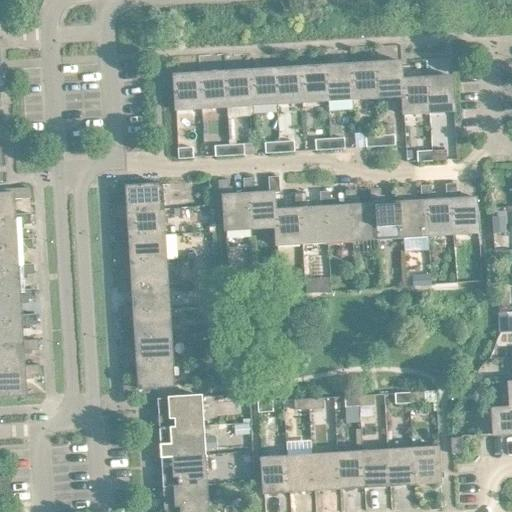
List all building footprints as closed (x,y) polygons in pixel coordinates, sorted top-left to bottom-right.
[(380,95),(404,94),(405,94),(404,78),(405,76),(404,58),(378,60),(380,95)] [(355,97),(380,95),(378,60),(353,61),(355,97)] [(329,98),(355,97),(353,61),(327,62),(329,98)] [(304,100),(329,98),(327,62),(302,64),(304,100)] [(279,101),(304,100),(302,64),(277,65),(279,101)] [(254,103),(279,101),(277,65),(252,67),(254,103)] [(229,104),(254,103),(252,67),(227,68),(229,104)] [(204,105),(229,104),(227,68),(202,70),(204,105)] [(178,107),(204,105),(202,70),(176,71),(178,107)] [(455,73),(429,74),(431,110),(457,109),(455,73)] [(405,94),(404,94),(405,112),(431,110),(429,74),(405,76),(404,78),(405,94)] [(395,121),(382,122),(382,132),(396,131),(395,121)] [(397,132),(382,133),(383,143),(397,142),(397,132)] [(383,143),(382,133),(368,134),(368,144),(383,143)] [(347,135),(332,136),(333,146),(347,145),(347,135)] [(333,146),(332,136),(317,137),(318,147),(333,146)] [(296,138),(282,139),(282,149),(297,148),(296,138)] [(282,149),(282,139),(267,140),(268,150),(282,149)] [(238,141),(231,142),(232,152),(247,151),(246,141),(238,141)] [(232,152),(231,142),(217,143),(217,153),(232,152)] [(180,145),(181,155),(196,154),(195,144),(180,145)] [(448,147),(434,148),(434,158),(449,157),(448,147)] [(434,158),(434,148),(419,149),(420,159),(434,158)] [(253,226),(277,225),(278,225),(277,207),(278,207),(277,190),(282,189),(281,174),(271,174),(271,190),(257,190),(256,175),(245,176),(246,191),(251,191),(253,226)] [(227,228),(253,226),(251,191),(246,191),(232,192),(231,177),(220,177),(221,193),(225,193),(227,228)] [(115,214),(130,213),(130,209),(166,207),(164,181),(128,183),(129,203),(114,204),(115,214)] [(448,181),(449,197),(453,196),(455,232),(481,230),(479,195),(459,196),(458,181),(448,181)] [(423,183),(424,198),(428,198),(430,233),(455,232),(453,196),(449,197),(434,197),(433,182),(423,183)] [(398,184),(398,200),(403,199),(405,235),(430,233),(428,198),(424,198),(409,199),(408,184),(398,184)] [(0,190),(0,216),(18,216),(18,212),(17,196),(32,195),(31,185),(16,186),(16,190),(0,190)] [(372,186),(373,201),(378,201),(380,237),(405,235),(403,199),(398,200),(384,200),(383,185),(372,186)] [(347,187),(348,203),(352,202),(355,238),(380,237),(378,201),(373,201),(359,202),(358,187),(347,187)] [(322,189),(323,204),(327,204),(329,240),(355,238),(352,202),(348,203),(334,204),(333,188),(322,189)] [(297,190),(298,206),(302,205),(304,241),(329,240),(327,204),(323,204),(308,205),(307,190),(297,190)] [(278,225),(277,225),(278,243),(304,241),(302,205),(298,206),(278,207),(277,207),(278,225)] [(116,239),(132,238),(131,234),(167,232),(166,207),(130,209),(130,213),(131,228),(116,229),(116,239)] [(0,216),(0,242),(19,241),(19,237),(18,222),(33,221),(33,211),(18,212),(18,216),(0,216)] [(508,220),(494,221),(495,231),(508,230),(508,220)] [(118,264),(133,263),(133,259),(169,257),(167,232),(131,234),(132,238),(133,253),(117,254),(118,264)] [(0,242),(0,267),(21,266),(21,262),(20,247),(35,246),(34,236),(19,237),(19,241),(0,242)] [(120,289),(135,289),(135,284),(170,282),(169,257),(133,259),(133,263),(134,278),(119,279),(120,289)] [(0,267),(0,292),(22,291),(22,287),(21,272),(36,271),(36,261),(21,262),(21,266),(0,267)] [(214,267),(201,267),(202,280),(214,279),(214,267)] [(433,272),(414,273),(415,283),(415,284),(433,283),(433,282),(433,272)] [(319,276),(308,277),(308,289),(309,291),(327,290),(327,288),(326,284),(319,276)] [(121,315),(136,314),(136,310),(172,307),(170,282),(135,284),(135,289),(136,303),(120,304),(121,315)] [(0,292),(0,317),(24,316),(24,312),(23,297),(38,296),(37,286),(22,287),(22,291),(0,292)] [(511,290),(500,290),(501,304),(511,304),(511,290)] [(123,340),(138,339),(138,335),(173,333),(172,307),(136,310),(136,314),(137,328),(122,329),(123,340)] [(510,310),(501,310),(502,330),(510,329),(510,310)] [(0,317),(0,343),(26,342),(25,338),(24,323),(39,322),(39,311),(24,312),(24,316),(0,317)] [(221,317),(212,318),(213,331),(221,330),(221,317)] [(124,365),(139,364),(139,360),(175,358),(173,333),(138,335),(138,339),(139,354),(124,355),(124,365)] [(0,343),(0,368),(27,367),(27,362),(26,348),(41,347),(40,337),(25,338),(26,342),(0,343)] [(221,340),(205,341),(206,350),(222,348),(221,340)] [(139,360),(139,364),(140,380),(125,381),(126,391),(141,390),(141,386),(176,384),(175,358),(139,360)] [(27,367),(0,368),(0,394),(29,393),(27,373),(43,372),(42,362),(27,362),(27,367)] [(426,389),(412,390),(412,400),(427,399),(426,389)] [(412,400),(412,390),(397,391),(398,401),(412,400)] [(376,392),(361,393),(362,403),(376,402),(376,392)] [(159,396),(161,426),(205,423),(203,393),(159,396)] [(362,403),(361,393),(347,394),(347,404),(362,403)] [(325,395),(311,396),(311,406),(326,405),(325,395)] [(311,406),(311,396),(296,397),(297,407),(311,406)] [(260,399),(260,410),(275,409),(275,398),(260,399)] [(511,405),(511,406),(511,405),(494,406),(495,432),(511,431),(511,405)] [(252,421),(236,422),(237,432),(253,431),(252,421)] [(161,426),(163,455),(207,452),(205,423),(161,426)] [(453,435),(454,451),(465,450),(464,434),(453,435)] [(441,444),(415,446),(417,481),(443,480),(441,444)] [(415,446),(390,447),(392,483),(417,481),(415,446)] [(390,447),(365,449),(367,485),(392,483),(390,447)] [(365,449),(339,450),(342,486),(367,485),(365,449)] [(339,450),(314,452),(316,488),(342,486),(339,450)] [(163,455),(165,484),(209,482),(207,452),(163,455)] [(314,452),(289,454),(291,489),(316,488),(314,452)] [(291,489),(289,454),(263,455),(265,491),(291,489)] [(209,482),(165,484),(166,511),(208,511),(211,511),(209,482)]
